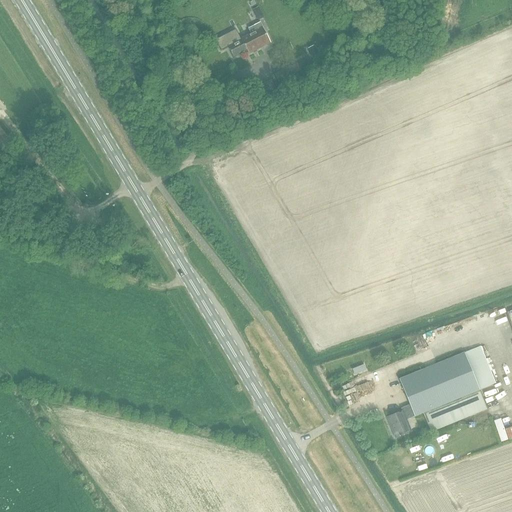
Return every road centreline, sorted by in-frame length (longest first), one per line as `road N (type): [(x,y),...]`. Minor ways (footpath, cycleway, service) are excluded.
road 1 (secondary): [(331,511),(20,0)]
road 2 (track): [(187,275),(157,284),(0,237)]
